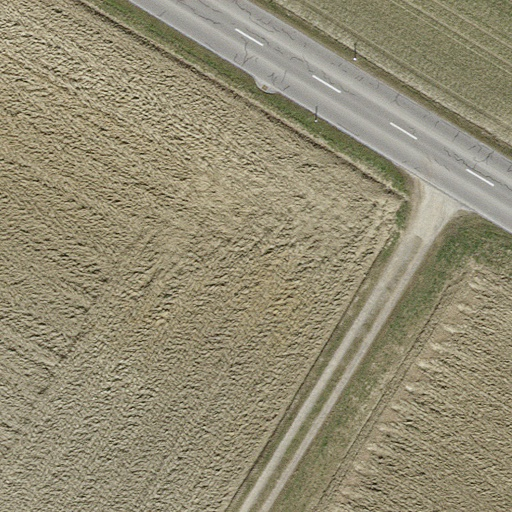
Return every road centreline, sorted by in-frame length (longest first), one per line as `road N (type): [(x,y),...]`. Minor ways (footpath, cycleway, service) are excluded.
road 1 (track): [(264,511),(471,174)]
road 2 (tertiary): [(185,0),(511,198)]
